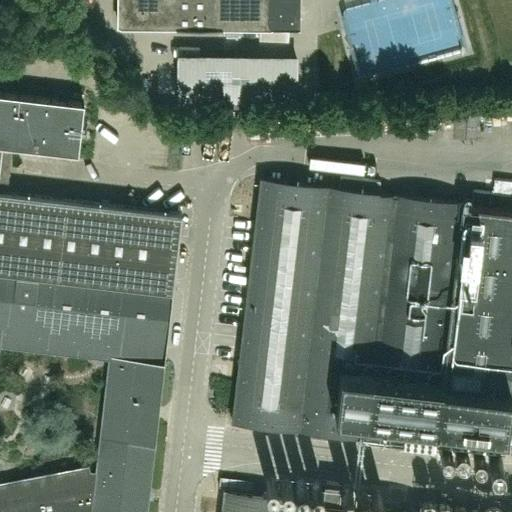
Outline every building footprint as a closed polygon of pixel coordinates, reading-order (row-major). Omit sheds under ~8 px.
[(119,0),(119,26),(299,28),(299,0),(119,0)] [(176,60),(176,100),(236,101),(236,61),(176,60)] [(0,159),(0,156),(11,157),(12,145),(78,152),(84,100),(0,90),(0,159)] [(498,134),(496,110),(484,111),(486,135),(498,134)] [(238,366),(232,418),(364,433),(364,434),(433,442),(433,438),(503,446),(510,390),(511,390),(511,194),(473,189),(471,203),(375,191),(376,179),(337,174),(336,186),(260,176),(238,366)] [(0,511),(146,511),(182,210),(0,189),(0,511)] [(431,511),(338,501),(340,482),(324,480),(322,499),(291,495),(224,487),(221,511),(431,511)]
